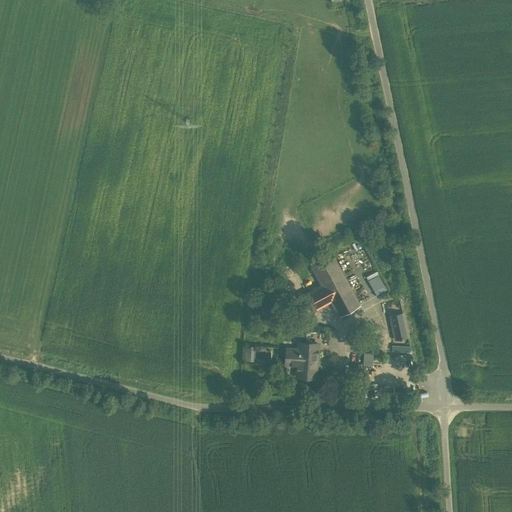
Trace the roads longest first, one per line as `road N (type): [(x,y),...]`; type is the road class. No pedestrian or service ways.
road 1 (unclassified): [(0,358),(203,408),(442,407)]
road 2 (unclassified): [(442,407),(428,285),(368,0)]
road 3 (unknown): [(430,408),(355,308)]
